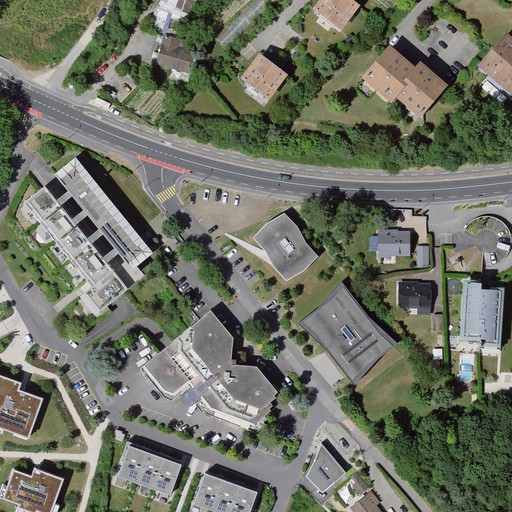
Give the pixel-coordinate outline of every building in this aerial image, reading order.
[(81,0),(77,9),(92,16),(99,0),(81,0)] [(159,0),(158,3),(175,13),(175,14),(184,19),(195,0),(159,0)] [(341,0),(320,0),(310,13),(335,34),(354,11),(341,0)] [(511,42),(504,36),(474,71),(511,102),(511,101),(511,42)] [(176,43),(162,40),(153,68),(178,74),(185,53),(177,51),(176,43)] [(411,70),(386,49),(358,83),(388,107),(392,102),(417,122),(445,89),(415,65),(411,70)] [(283,78),(256,58),(237,83),(264,104),(283,78)] [(75,290),(94,312),(142,277),(132,263),(147,252),(72,158),(43,180),(16,200),(84,284),(75,290)] [(283,216),(254,237),(293,289),(321,267),(283,216)] [(410,231),(378,231),(377,255),(410,256),(410,231)] [(417,245),(416,266),(428,267),(429,246),(417,245)] [(460,280),(456,339),(475,341),(475,345),(496,347),(500,288),(479,286),(479,282),(460,280)] [(430,283),(397,282),(395,313),(429,315),(430,283)] [(344,289),(303,323),(352,381),(393,347),(344,289)] [(164,402),(176,401),(250,431),(280,411),(273,391),(250,365),(230,360),(230,338),(207,310),(135,367),(164,402)] [(22,384),(0,376),(0,430),(29,441),(43,401),(19,392),(22,384)] [(188,463),(136,441),(124,471),(177,492),(188,463)] [(316,473),(332,493),(355,474),(329,442),(316,473)] [(18,465),(7,495),(55,511),(56,511),(69,475),(41,465),(39,472),(18,465)] [(259,511),(267,493),(214,472),(202,501),(230,511),(259,511)] [(361,495),(369,485),(357,475),(349,485),(361,495)] [(350,506),(354,511),(380,511),(376,507),(380,504),(369,491),(350,506)]
